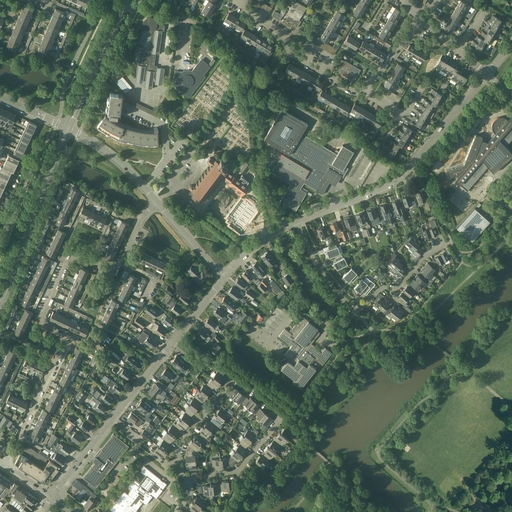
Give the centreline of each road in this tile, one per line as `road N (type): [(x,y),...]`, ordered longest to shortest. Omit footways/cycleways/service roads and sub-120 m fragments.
road 1 (unclassified): [(223,278),(51,496)]
road 2 (unclassified): [(486,74),(392,181),(295,221)]
road 3 (residential): [(67,336),(38,323),(72,253),(114,272),(156,202)]
road 4 (tertiary): [(0,304),(67,129)]
road 5 (residential): [(189,478),(237,471),(280,420),(234,377)]
road 6 (residential): [(366,87),(354,91),(294,56),(285,37),(240,0)]
road 7 (residential): [(4,466),(67,336)]
road 8 (tertiary): [(67,129),(127,0)]
